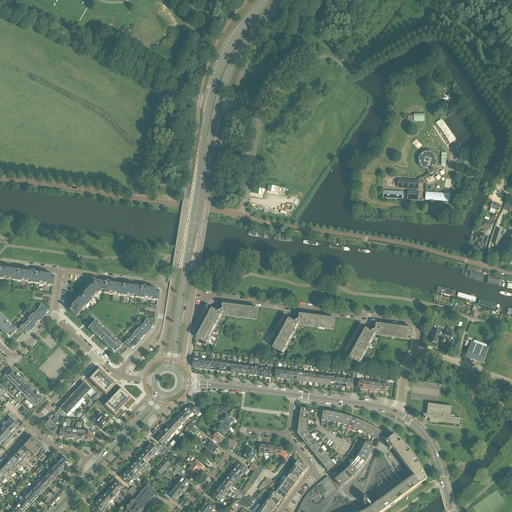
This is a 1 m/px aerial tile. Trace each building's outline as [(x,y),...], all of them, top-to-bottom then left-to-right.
[(443,120),(466,153),(480,144),(457,111),(443,120)] [(418,160),(418,161),(418,162),(418,163),(418,164),(418,165),(419,165),(419,166),(420,167),(420,168),(421,168),(422,169),(423,170),(424,170),(425,170),(426,170),(427,170),(427,171),(427,172),(428,172),(428,173),(429,173),(429,174),(430,174),(431,174),(432,174),(432,173),(433,173),(433,172),(434,171),(434,170),(433,170),(433,169),(434,168),(435,167),(435,166),(436,165),(437,164),(437,163),(437,162),(437,161),(437,160),(437,159),(437,158),(436,157),(436,156),(436,155),(435,155),(435,154),(434,153),(433,153),(432,152),(431,151),(430,151),(429,151),(428,151),(427,151),(426,151),(425,151),(424,151),(423,152),(422,152),(422,153),(421,153),(420,154),(420,155),(419,155),(419,156),(418,157),(418,158),(418,159),(418,160)] [(398,188),(419,189),(419,181),(399,180),(398,188)] [(406,199),(407,199),(418,200),(418,192),(408,191),(408,196),(406,196),(406,199)] [(425,200),(449,201),(450,194),(426,192),(425,200)] [(501,206),(493,203),(489,212),(494,214),(496,210),(499,212),(501,206)] [(484,221),(482,227),(490,229),(492,223),(484,221)] [(511,242),(511,232),(510,231),(498,250),(504,255),(511,242)] [(476,237),(474,242),(477,243),(476,247),(484,249),(488,237),(480,234),(479,238),(476,237)] [(8,269),(0,268),(0,279),(3,280),(3,278),(12,279),(12,281),(16,281),(18,271),(10,269),(8,269)] [(34,284),(36,273),(28,272),(26,271),(26,272),(18,271),(16,281),(21,282),(21,281),(30,282),(30,283),(34,284)] [(43,274),(36,273),(34,284),(39,285),(39,283),(48,284),(47,286),(52,286),(53,279),(54,277),(53,277),(53,275),(46,274),(43,274)] [(94,281),(93,283),(101,291),(104,291),(103,294),(104,294),(105,283),(94,281)] [(85,291),(80,296),(88,304),(91,300),(90,299),(93,296),(96,293),(97,294),(100,291),(101,291),(93,283),(91,284),(87,289),(85,290),(85,291)] [(113,284),(105,283),(104,294),(108,294),(108,293),(113,293),(117,294),(117,296),(122,296),(123,285),(115,284),(113,283),(113,284)] [(123,285),(122,296),(126,297),(126,295),(131,296),(135,296),(135,298),(139,299),(141,288),(133,287),(133,286),(131,286),(123,285)] [(141,288),(139,299),(144,299),(144,298),(148,298),(149,298),(153,299),(153,301),(156,301),(157,301),(158,294),(159,292),(158,292),(158,290),(151,289),(150,289),(149,288),(148,289),(141,288)] [(88,304),(80,296),(75,302),(75,301),(73,303),(68,309),(69,310),(70,312),(71,312),(76,317),(79,313),(78,312),(81,309),(84,306),(85,307),(88,304)] [(212,309),(208,317),(217,321),(220,317),(221,314),(222,315),(222,316),(226,316),(228,305),(223,304),(222,309),(217,312),(212,309)] [(32,314),(30,316),(37,323),(39,320),(40,321),(43,318),(46,315),(45,314),(48,311),(46,309),(41,305),(38,307),(39,308),(38,310),(35,308),(34,309),(32,310),(35,313),(33,315),(32,314)] [(234,306),(228,305),(226,316),(234,317),(235,305),(234,305),(234,306)] [(237,305),(235,305),(234,317),(242,318),(243,307),(237,306),(237,305)] [(249,308),(243,307),(242,318),(249,319),(251,307),(249,307),(249,308)] [(252,307),(251,307),(249,319),(257,320),(257,318),(258,309),(252,308),(252,307)] [(289,319),(285,327),(294,331),(296,327),(297,327),(298,324),(299,325),(299,326),(303,326),(304,315),(299,314),(299,319),(293,322),(289,319)] [(311,316),(304,315),(303,326),(311,327),(312,315),(311,315),(311,316)] [(313,315),(312,315),(311,327),(318,328),(320,317),(313,316),(313,315)] [(37,323),(30,316),(27,319),(28,320),(27,321),(24,319),(23,320),(22,322),(24,324),(22,326),(22,325),(19,328),(24,332),(24,333),(26,334),(28,332),(29,332),(32,329),(35,326),(34,325),(37,323)] [(208,317),(204,324),(214,329),(215,326),(214,326),(217,321),(208,317)] [(326,318),(320,317),(318,328),(326,329),(327,317),(326,317),(326,318)] [(329,317),(327,317),(326,329),(334,330),(334,328),(335,319),(329,318),(329,317)] [(3,318),(0,321),(0,329),(1,331),(1,332),(3,333),(6,336),(7,335),(10,337),(11,337),(12,336),(13,334),(15,332),(16,331),(13,327),(12,328),(9,325),(5,322),(6,321),(3,318)] [(140,322),(139,324),(148,332),(151,329),(150,328),(153,326),(151,324),(146,319),(144,322),(144,323),(143,325),(140,322)] [(102,340),(108,333),(106,330),(105,330),(104,331),(101,328),(97,325),(99,323),(95,320),(90,325),(89,327),(91,330),(90,331),(93,334),(95,336),(95,335),(98,338),(99,337),(102,340)] [(139,327),(135,331),(142,337),(144,335),(145,336),(148,332),(139,324),(138,325),(139,327)] [(204,324),(200,331),(209,336),(212,331),(214,329),(204,324)] [(365,329),(361,336),(370,341),(373,336),(373,337),(375,334),(376,335),(376,336),(380,336),(381,325),(376,324),(375,329),(370,332),(365,329)] [(387,325),(381,325),(380,336),(387,337),(389,325),(387,325)] [(390,325),(389,325),(387,337),(395,338),(396,326),(390,326),(390,325)] [(403,327),(396,326),(395,338),(403,339),(404,327),(403,327)] [(285,327),(281,334),(290,339),(292,336),(291,336),(294,331),(285,327)] [(405,327),(404,327),(403,339),(410,340),(411,339),(411,338),(412,329),(405,328),(405,327)] [(445,335),(451,337),(452,333),(453,329),(451,328),(447,327),(446,330),(446,331),(445,335)] [(438,331),(433,329),(429,342),(437,344),(441,332),(438,331)] [(129,334),(128,335),(137,344),(140,341),(140,340),(142,337),(135,331),(131,335),(129,334)] [(209,336),(200,331),(196,338),(203,342),(202,344),(206,346),(207,344),(206,343),(207,341),(209,336)] [(111,335),(108,333),(102,340),(104,342),(103,343),(106,346),(108,348),(111,351),(112,349),(115,352),(116,352),(117,350),(118,349),(120,347),(122,345),(118,342),(117,343),(114,340),(110,336),(111,336),(111,335)] [(281,334),(277,341),(286,346),(288,341),(289,341),(290,339),(281,334)] [(127,340),(124,342),(129,347),(131,349),(133,346),(134,347),(137,344),(128,335),(127,336),(129,339),(128,341),(127,340)] [(361,336),(358,343),(367,348),(368,346),(370,341),(361,336)] [(286,346),(277,341),(273,348),(280,352),(279,354),(282,356),(284,354),(282,353),(284,351),(283,350),(286,346)] [(466,357),(482,363),(488,348),(471,342),(466,357)] [(358,343),(354,349),(363,354),(365,351),(366,351),(367,348),(358,343)] [(363,354),(354,349),(350,358),(357,362),(356,364),(355,364),(359,366),(360,364),(359,363),(360,360),(363,354)] [(5,376),(9,379),(16,372),(11,368),(5,376)] [(116,384),(115,384),(114,383),(109,378),(109,377),(105,374),(100,369),(98,368),(97,369),(89,377),(88,378),(88,379),(89,380),(95,386),(98,389),(104,394),(105,395),(107,394),(114,386),(115,385),(116,384)] [(9,379),(13,383),(19,376),(16,372),(9,379)] [(13,383),(17,387),(23,380),(19,376),(13,383)] [(17,387),(21,391),(27,384),(23,380),(17,387)] [(84,383),(80,387),(86,394),(90,390),(91,391),(91,390),(91,389),(84,383)] [(381,383),(380,391),(381,392),(383,392),(386,392),(387,387),(389,387),(390,383),(384,383),(381,383)] [(21,391),(25,394),(31,387),(27,384),(21,391)] [(25,394),(28,398),(35,391),(31,387),(25,394)] [(80,387),(76,392),(82,398),(86,394),(80,387)] [(115,416),(116,414),(121,409),(124,406),(129,400),(131,399),(131,398),(129,397),(121,389),(120,388),(113,395),(110,398),(107,401),(105,404),(103,405),(103,406),(105,407),(113,414),(114,416),(115,416)] [(28,398),(32,402),(39,395),(35,391),(28,398)] [(76,392),(72,396),(78,402),(82,398),(76,392)] [(39,395),(32,402),(36,406),(43,399),(39,395)] [(72,396),(67,400),(74,407),(78,402),(72,396)] [(67,400),(63,405),(70,411),(74,407),(67,400)] [(428,404),(428,405),(427,409),(427,414),(426,418),(430,418),(429,422),(434,423),(439,423),(439,422),(460,425),(460,418),(450,417),(451,407),(428,404)] [(70,411),(63,405),(59,409),(66,415),(70,411)] [(191,406),(188,409),(193,413),(196,416),(200,411),(194,406),(193,408),(191,406)] [(185,410),(183,411),(189,417),(193,413),(188,409),(187,407),(186,407),(184,409),(185,410)] [(29,413),(23,408),(19,412),(25,417),(29,413)] [(179,415),(185,421),(189,417),(183,411),(182,413),(181,413),(179,414),(179,415)] [(219,423),(221,425),(226,429),(228,427),(229,427),(229,426),(230,427),(234,422),(233,422),(234,421),(223,412),(221,414),(224,417),(221,421),(219,423)] [(43,426),(48,430),(54,424),(60,417),(56,413),(54,415),(56,418),(52,422),(49,420),(43,426)] [(100,417),(98,419),(105,426),(107,423),(106,423),(108,421),(102,415),(101,415),(100,413),(98,415),(100,417)] [(177,418),(176,419),(182,425),(185,421),(179,415),(179,416),(178,415),(177,417),(177,418)] [(342,427),(347,428),(351,417),(345,415),(342,427)] [(347,428),(352,430),(357,419),(351,417),(347,428)] [(12,418),(8,422),(15,429),(19,425),(12,418)] [(105,426),(98,419),(96,421),(94,419),(93,421),(94,423),(101,429),(102,427),(103,428),(105,426)] [(172,423),(178,429),(182,425),(176,419),(174,421),(173,421),(172,422),(172,423)] [(358,432),(358,430),(362,421),(357,419),(352,430),(358,432)] [(358,430),(363,432),(367,423),(362,421),(358,430)] [(8,422),(4,426),(11,433),(15,429),(8,422)] [(169,426),(168,427),(174,433),(178,429),(172,423),(171,424),(171,423),(169,425),(169,426)] [(363,432),(368,435),(373,426),(367,423),(363,432)] [(52,435),(53,434),(58,428),(54,424),(48,430),(48,431),(50,433),(52,435)] [(297,434),(307,431),(308,425),(298,424),(297,434)] [(226,429),(221,425),(217,430),(223,435),(225,434),(226,433),(226,434),(228,432),(227,431),(228,430),(226,429)] [(4,426),(0,430),(7,437),(11,433),(4,426)] [(368,435),(373,437),(377,429),(373,426),(368,435)] [(164,431),(170,437),(174,433),(168,427),(166,429),(164,430),(164,431)] [(377,429),(373,437),(378,440),(380,435),(382,432),(377,429)] [(210,436),(212,438),(220,444),(220,443),(221,443),(222,442),(222,441),(224,438),(214,430),(210,436)] [(83,431),(82,440),(84,440),(85,441),(87,441),(88,440),(91,441),(92,437),(89,437),(89,436),(89,432),(83,431)] [(162,434),(160,435),(167,441),(170,437),(164,431),(164,432),(163,431),(162,433),(162,434)] [(297,434),(303,441),(311,435),(307,431),(297,434)] [(188,432),(182,438),(186,441),(187,442),(193,436),(192,435),(188,432)] [(167,441),(160,435),(159,435),(158,437),(158,438),(156,440),(164,447),(166,445),(164,444),(167,441)] [(338,489),(327,476),(310,491),(309,491),(312,494),(312,495),(310,496),(308,494),(304,499),(299,507),(297,511),(363,511),(368,510),(368,509),(368,510),(372,507),(376,504),(380,501),(384,498),(388,495),(392,492),(396,489),(400,486),(404,483),(408,480),(412,477),(413,477),(409,471),(392,448),(390,450),(388,447),(385,441),(387,440),(385,438),(384,437),(383,437),(383,436),(380,435),(378,440),(374,447),(371,452),(369,456),(366,462),(365,463),(362,467),(358,471),(354,476),(353,477),(349,480),(345,483),(341,487),(340,487),(339,488),(338,489)] [(303,441),(307,446),(314,440),(311,435),(303,441)] [(390,450),(392,448),(401,441),(399,439),(397,437),(394,435),(387,440),(385,441),(388,447),(390,450)] [(31,437),(23,446),(30,453),(33,456),(42,447),(31,437)] [(205,445),(207,447),(214,453),(215,451),(215,452),(216,450),(218,448),(209,440),(205,445)] [(307,446),(310,450),(318,444),(314,440),(307,446)] [(364,441),(361,446),(371,452),(374,447),(364,441)] [(401,441),(392,448),(409,471),(413,477),(412,477),(408,480),(404,483),(400,486),(396,489),(392,492),(388,495),(384,498),(380,501),(376,504),(372,507),(368,510),(368,509),(368,510),(363,511),(381,511),(382,511),(381,511),(382,511),(386,509),(390,506),(394,503),(398,500),(402,497),(406,494),(410,491),(414,488),(418,485),(427,479),(425,475),(424,472),(422,468),(420,465),(418,462),(417,460),(415,457),(413,455),(411,452),(409,450),(407,448),(405,445),(403,442),(401,441)] [(147,448),(148,449),(154,455),(157,453),(159,455),(161,453),(152,444),(150,446),(150,445),(147,448)] [(262,453),(265,453),(266,445),(265,445),(263,444),(263,445),(260,445),(257,444),(256,450),(259,450),(259,454),(262,454),(262,453)] [(310,450),(313,454),(321,448),(318,444),(310,450)] [(23,446),(19,450),(27,457),(30,453),(23,446)] [(277,447),(276,455),(279,455),(278,458),(281,458),(284,460),(288,455),(287,454),(282,450),(283,448),(280,447),(277,446),(277,447)] [(358,451),(360,452),(369,456),(371,452),(361,446),(358,451)] [(246,451),(245,453),(254,458),(255,457),(254,456),(255,453),(254,452),(252,450),(252,449),(249,447),(249,448),(248,448),(248,449),(247,448),(246,451)] [(206,448),(201,453),(210,460),(211,460),(213,457),(212,457),(214,455),(207,450),(208,450),(206,448)] [(313,454),(317,458),(324,452),(321,448),(313,454)] [(144,452),(144,453),(150,459),(152,456),(153,457),(154,455),(148,449),(146,450),(145,450),(144,452)] [(19,450),(16,453),(25,462),(23,460),(27,457),(19,450)] [(164,451),(162,454),(160,455),(165,460),(156,469),(155,468),(154,469),(156,470),(161,475),(170,464),(165,460),(169,456),(164,451)] [(317,458),(320,462),(328,456),(324,452),(317,458)] [(360,452),(357,457),(365,463),(366,462),(369,456),(360,452)] [(16,453),(12,457),(21,466),(25,462),(16,453)] [(140,457),(147,463),(148,462),(148,461),(150,459),(144,453),(143,453),(141,454),(141,455),(140,457)] [(254,458),(245,453),(244,453),(243,455),(243,456),(242,458),(251,464),(253,462),(252,461),(254,458)] [(62,456),(57,461),(64,467),(69,463),(62,456)] [(320,462),(324,467),(331,460),(328,456),(320,462)] [(12,457),(9,461),(18,469),(21,466),(12,457)] [(138,459),(136,461),(146,470),(147,468),(145,465),(147,463),(140,457),(139,457),(137,458),(138,459)] [(357,457),(354,461),(362,467),(365,463),(357,457)] [(56,463),(54,466),(60,472),(61,471),(62,471),(63,470),(63,469),(64,467),(57,461),(55,459),(54,461),(56,463)] [(189,464),(191,466),(199,473),(199,472),(200,470),(200,469),(202,467),(194,459),(192,461),(190,460),(188,463),(189,464)] [(331,460),(324,467),(327,471),(335,465),(331,460)] [(9,461),(5,464),(14,473),(18,469),(9,461)] [(133,465),(139,471),(141,469),(144,471),(146,470),(136,461),(135,462),(134,462),(132,464),(133,465)] [(349,463),(349,464),(358,471),(362,467),(354,461),(351,465),(349,463)] [(307,469),(298,462),(295,466),(304,473),(307,469)] [(236,467),(243,474),(246,476),(250,471),(239,463),(238,464),(237,464),(235,466),(236,467)] [(249,469),(254,472),(258,466),(253,463),(249,469)] [(5,464),(2,468),(11,477),(14,473),(5,464)] [(189,464),(186,467),(184,470),(192,478),(193,477),(194,478),(197,475),(198,475),(199,474),(199,473),(191,466),(189,464)] [(349,464),(346,467),(353,477),(354,476),(358,471),(349,464)] [(47,466),(48,467),(57,476),(58,474),(59,474),(60,473),(60,472),(54,466),(52,468),(48,465),(47,466)] [(130,467),(129,469),(138,478),(140,476),(137,473),(139,471),(133,465),(132,465),(131,465),(130,466),(130,467)] [(301,476),(304,473),(295,466),(292,470),(301,476)] [(49,471),(47,474),(53,480),(56,477),(55,477),(57,476),(48,467),(46,469),(49,471)] [(233,469),(231,471),(239,477),(241,475),(242,475),(243,474),(236,467),(234,469),(233,469)] [(342,471),(343,472),(347,477),(349,480),(353,477),(346,467),(345,468),(342,471)] [(2,468),(0,470),(0,473),(7,480),(11,477),(2,468)] [(125,473),(132,479),(134,477),(136,479),(138,478),(129,469),(127,470),(125,472),(125,473)] [(292,470),(289,474),(299,480),(301,476),(292,470)] [(230,474),(229,476),(236,482),(238,480),(237,480),(239,477),(231,471),(230,473),(230,474)] [(343,472),(339,476),(345,483),(349,480),(347,477),(343,472)] [(132,480),(132,479),(125,473),(124,473),(122,474),(122,475),(121,477),(130,486),(132,484),(130,482),(132,480)] [(42,474),(40,475),(49,484),(50,482),(51,483),(53,480),(47,474),(44,476),(42,474)] [(289,474),(286,477),(296,484),(299,480),(289,474)] [(39,482),(45,488),(46,487),(46,488),(49,485),(48,485),(49,484),(40,475),(38,477),(41,479),(39,482)] [(182,480),(179,482),(186,488),(187,488),(189,486),(188,485),(190,483),(180,475),(178,477),(182,480)] [(226,477),(225,479),(232,486),(234,483),(235,484),(236,482),(229,476),(227,477),(226,477)] [(345,483),(339,476),(334,479),(340,487),(341,487),(345,483)] [(296,484),(286,477),(284,481),(293,488),(296,484)] [(223,483),(222,484),(229,490),(234,494),(237,497),(240,492),(232,486),(225,479),(223,482),(223,483)] [(114,485),(113,485),(120,491),(122,489),(125,491),(126,489),(117,481),(116,482),(115,482),(113,484),(114,485)] [(284,481),(281,485),(290,492),(293,488),(284,481)] [(35,482),(33,484),(42,492),(43,490),(43,491),(46,488),(45,488),(39,482),(37,484),(35,482)] [(174,482),(173,484),(183,492),(184,491),(185,491),(186,489),(186,488),(179,482),(177,485),(174,482)] [(268,485),(266,484),(264,482),(263,482),(259,488),(261,490),(268,485)] [(174,488),(172,491),(179,497),(179,496),(180,496),(182,495),(181,494),(183,492),(173,484),(171,483),(170,484),(174,488)] [(26,491),(25,493),(33,501),(34,499),(35,500),(38,497),(37,496),(38,496),(41,494),(41,493),(40,493),(42,492),(33,484),(32,485),(33,487),(31,485),(29,487),(32,490),(29,493),(26,491)] [(219,486),(217,488),(225,494),(227,492),(228,492),(229,490),(222,484),(220,486),(219,486)] [(110,488),(109,490),(118,498),(119,496),(117,494),(120,491),(113,485),(113,486),(112,485),(110,487),(110,488)] [(142,511),(143,511),(145,510),(143,508),(153,496),(156,498),(159,494),(151,488),(152,488),(148,485),(145,489),(135,501),(134,500),(132,502),(132,501),(131,502),(128,506),(127,506),(128,507),(126,509),(128,510),(125,511),(142,511)] [(281,485),(278,489),(287,496),(290,492),(281,485)] [(216,491),(215,493),(224,501),(226,499),(223,496),(225,494),(217,488),(216,490),(216,491)] [(275,493),(283,499),(284,500),(287,496),(278,489),(275,493)] [(105,493),(105,494),(112,500),(114,497),(116,500),(118,498),(109,490),(108,491),(107,491),(105,492),(105,493)] [(179,497),(172,491),(170,494),(167,491),(165,493),(164,495),(169,500),(169,499),(170,497),(175,501),(177,499),(178,499),(179,498),(179,497)] [(273,492),(271,496),(280,502),(283,499),(275,493),(273,492)] [(26,496),(23,499),(30,505),(33,502),(32,502),(33,501),(25,493),(23,494),(26,496)] [(224,501),(215,493),(214,493),(212,494),(212,495),(211,497),(220,504),(221,502),(222,503),(224,501)] [(103,496),(101,498),(110,506),(112,504),(114,502),(112,500),(105,494),(104,494),(102,495),(103,496)] [(271,496),(268,500),(277,506),(280,502),(271,496)] [(98,501),(98,502),(105,509),(105,508),(104,508),(106,505),(109,508),(110,506),(101,498),(100,499),(99,499),(98,500),(98,501)] [(19,499),(17,501),(25,509),(27,507),(27,508),(30,505),(23,499),(21,501),(19,499)] [(268,500),(265,503),(274,510),(277,506),(268,500)] [(18,504),(16,507),(21,511),(23,511),(25,510),(24,510),(25,509),(17,501),(16,502),(18,504)] [(204,506),(211,511),(213,509),(214,510),(216,508),(208,501),(206,503),(205,503),(204,505),(204,506)] [(105,509),(98,502),(97,502),(96,502),(95,503),(95,504),(93,506),(99,511),(103,511),(105,509)] [(265,503),(262,507),(268,511),(272,511),(274,510),(265,503)]
